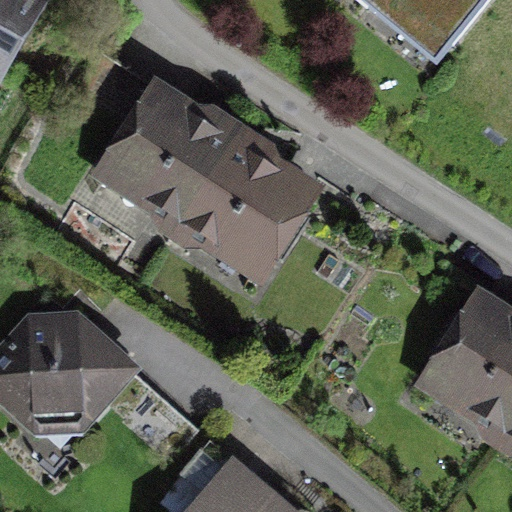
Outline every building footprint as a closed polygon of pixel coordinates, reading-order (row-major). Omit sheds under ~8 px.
[(48,0),(0,0),(0,88),(52,2),(48,0)] [(397,0),(453,46),(491,0),(356,0),(367,8),(374,0),(397,0)] [(87,186),(173,239),(229,147),(143,95),(87,186)] [(321,203),(229,147),(173,239),(265,294),(321,203)] [(417,387),(501,441),(511,423),(511,321),(474,297),(417,387)] [(0,412),(63,467),(136,382),(49,308),(0,364),(0,412)] [(511,423),(501,441),(511,447),(511,423)] [(271,511),(200,454),(159,504),(168,511),(271,511)]
